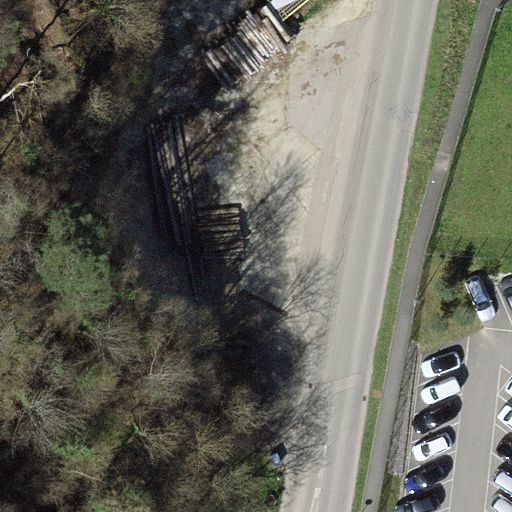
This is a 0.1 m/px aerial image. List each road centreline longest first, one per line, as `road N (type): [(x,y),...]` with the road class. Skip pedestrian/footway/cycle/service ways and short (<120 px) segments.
road 1 (secondary): [(316,511),(411,0)]
road 2 (unknown): [(371,215),(318,173),(292,136),(265,72),(257,0)]
